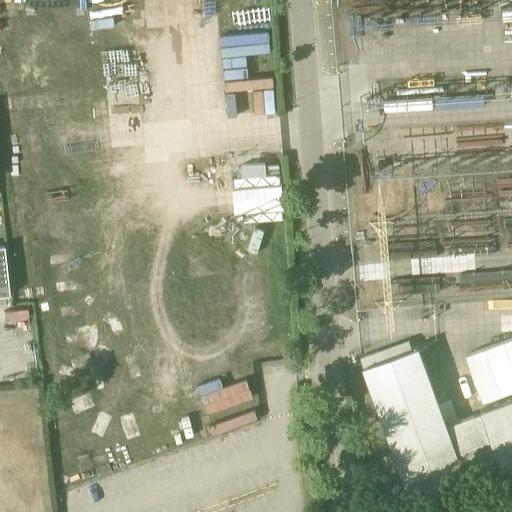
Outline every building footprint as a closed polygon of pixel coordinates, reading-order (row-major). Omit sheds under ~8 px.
[(227,87),(250,86),(251,110),(273,109),(271,76),(226,78),(227,87)] [(236,219),(283,217),(281,183),(266,184),(265,161),(240,162),(240,176),(234,177),(236,219)] [(5,245),(0,245),(0,294),(10,293),(5,245)] [(511,339),(479,351),(496,395),(511,389),(511,339)] [(511,397),(479,410),(480,412),(447,425),(419,346),(412,348),(409,340),(360,358),(411,499),(466,478),(465,477),(500,464),(501,466),(511,461),(511,397)] [(206,411),(212,431),(259,417),(253,397),(206,411)]
